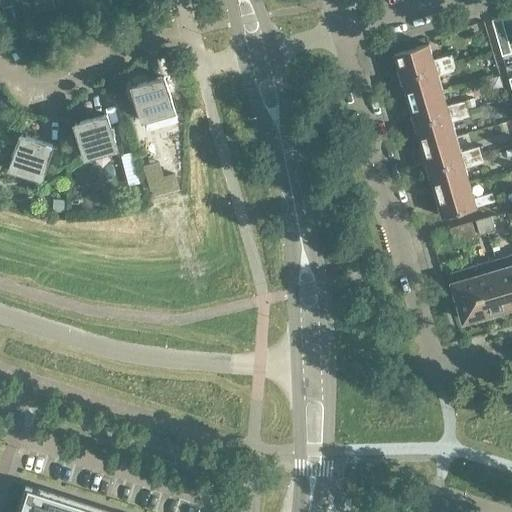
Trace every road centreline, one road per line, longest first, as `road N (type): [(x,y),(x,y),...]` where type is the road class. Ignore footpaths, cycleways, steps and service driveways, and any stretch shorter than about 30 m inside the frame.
road 1 (residential): [(511,359),(441,379),(339,34)]
road 2 (residential): [(318,360),(182,362),(120,353),(0,316)]
road 3 (tertiary): [(318,360),(261,58)]
road 4 (residential): [(0,64),(46,89),(182,18)]
road 5 (tertiary): [(308,511),(318,360)]
road 6 (residential): [(261,58),(199,74),(182,18)]
